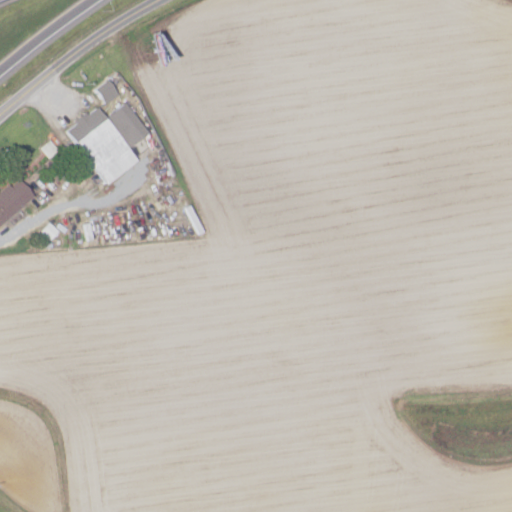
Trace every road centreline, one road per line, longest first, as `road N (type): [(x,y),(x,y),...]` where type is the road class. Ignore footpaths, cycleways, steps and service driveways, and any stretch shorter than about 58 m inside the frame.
road 1 (residential): [(0,112),(155,0)]
road 2 (motorway): [(0,76),(98,0)]
